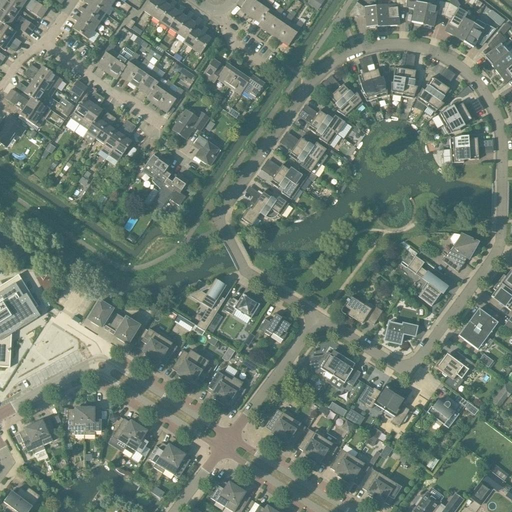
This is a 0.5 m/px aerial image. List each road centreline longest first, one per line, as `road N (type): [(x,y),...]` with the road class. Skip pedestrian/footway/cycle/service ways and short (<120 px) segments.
road 1 (residential): [(319,315),(243,268),(217,216),(310,83),(337,59),(391,44),(464,67),(496,116),(501,181)]
road 2 (residential): [(408,370),(493,256),(501,181)]
road 3 (residential): [(187,155),(47,42)]
road 4 (residential): [(230,436),(113,363),(86,365)]
road 5 (residential): [(86,365),(221,448)]
road 6 (residential): [(230,436),(319,315)]
road 7 (residential): [(349,511),(230,436)]
